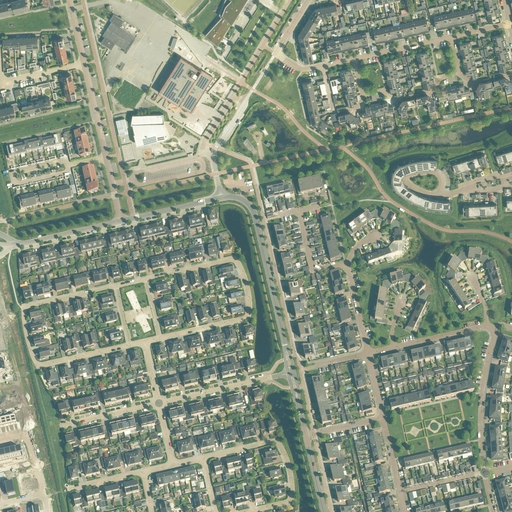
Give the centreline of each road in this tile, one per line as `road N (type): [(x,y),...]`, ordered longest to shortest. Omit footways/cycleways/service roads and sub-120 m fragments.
road 1 (residential): [(117,286),(26,308),(26,338),(39,365),(130,344)]
road 2 (residential): [(158,338),(245,318),(248,294),(234,260),(144,280)]
road 3 (residential): [(246,511),(289,501),(289,471),(276,442),(203,459)]
road 4 (tertiary): [(221,198),(240,199),(253,213),(284,346)]
road 5 (residential): [(492,329),(479,428),(484,473)]
road 6 (residential): [(288,374),(158,404)]
road 7 (residential): [(67,166),(66,160),(11,173),(14,185),(69,172)]
road 8 (residential): [(221,198),(213,153),(252,89)]
